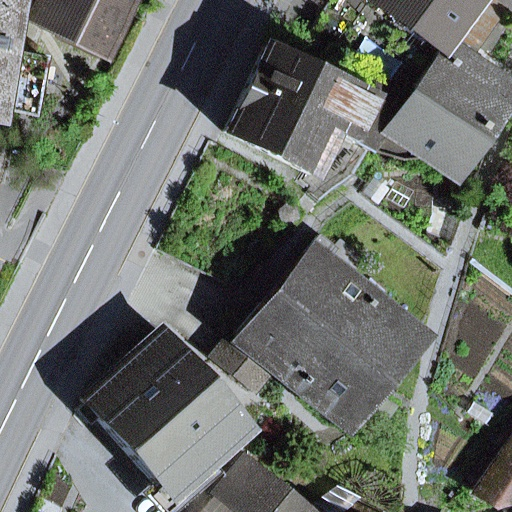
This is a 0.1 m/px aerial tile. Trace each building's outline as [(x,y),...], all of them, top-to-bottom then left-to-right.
[(0,0),(0,71),(4,50),(13,0),(0,0)] [(103,46),(126,0),(32,0),(29,8),(62,25),(103,46)] [(436,47),(444,36),(470,0),(371,0),(371,1),(436,47)] [(448,169),(497,104),(505,78),(471,55),(502,10),(487,0),(470,0),(444,36),(448,39),(404,97),(382,127),(435,164),(441,169),(448,169)] [(96,59),(103,46),(62,25),(56,38),(96,59)] [(309,177),(306,183),(331,195),(355,176),(367,152),(390,106),(369,96),(264,46),(223,133),(309,177)] [(4,50),(0,71),(0,108),(31,115),(42,57),(4,50)] [(435,164),(382,127),(404,97),(375,83),(369,96),(390,106),(367,152),(390,169),(398,163),(435,164)] [(333,249),(316,235),(268,293),(372,379),(409,335),(343,280),(361,259),(339,241),(333,249)] [(271,368),(336,422),(372,379),(268,293),(232,336),(228,333),(207,357),(250,393),(271,368)] [(245,430),(158,332),(79,402),(152,484),(166,500),(206,465),(245,430)] [(511,433),(472,491),(491,505),(511,499),(511,433)] [(220,493),(243,511),(267,511),(283,494),(285,491),(247,460),(220,493)] [(206,465),(166,500),(152,484),(139,495),(153,511),(170,511),(214,474),(206,465)] [(243,511),(220,493),(203,511),(243,511)] [(305,511),(283,494),(267,511),(305,511)] [(346,511),(373,511),(357,503),(346,511)]
